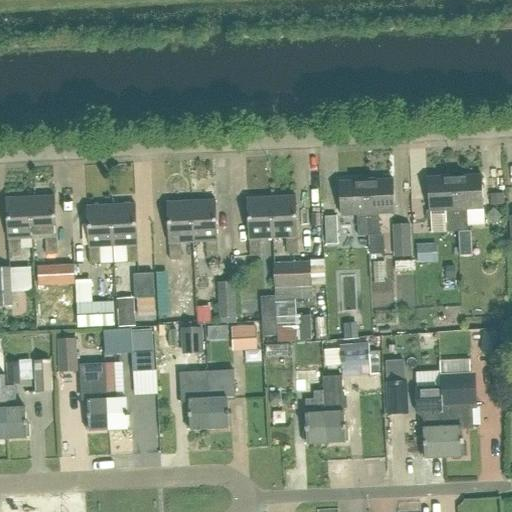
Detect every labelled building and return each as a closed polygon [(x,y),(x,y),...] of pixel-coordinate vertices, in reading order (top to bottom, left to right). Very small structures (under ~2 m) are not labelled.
[(454,177),(457,232),(458,232),(468,231),(467,210),(483,209),(481,175),(454,177)] [(446,232),(457,232),(454,177),(427,178),(429,211),(445,211),(446,232)] [(393,180),(366,181),(369,236),(370,256),(380,255),(378,214),(395,213),(393,180)] [(358,236),(369,236),(366,181),(339,182),(340,216),(357,215),(358,236)] [(503,193),(486,194),(487,205),(504,205),(503,193)] [(30,198),(32,238),(45,238),(46,255),(57,254),(56,237),(57,237),(55,196),(30,198)] [(271,198),(273,239),(286,238),(287,255),(298,254),(297,237),(298,237),(296,197),(271,198)] [(19,239),(32,238),(30,198),(6,199),(8,240),(9,257),(20,256),(19,239)] [(260,239),(273,239),(271,198),(246,199),(248,240),(249,240),(250,257),(261,256),(260,239)] [(191,202),(193,242),(206,242),(206,259),(218,258),(217,241),(215,201),(191,202)] [(180,243),(193,242),(191,202),(166,203),(168,244),(169,244),(170,261),(181,260),(180,243)] [(111,206),(113,246),(126,246),(126,263),(138,262),(137,245),(135,204),(111,206)] [(100,247),(113,246),(111,206),(86,207),(88,248),(89,248),(90,265),(101,264),(100,247)] [(311,227),(320,226),(320,215),(311,215),(311,227)] [(338,244),(336,216),(324,216),(326,244),(338,244)] [(392,257),(409,256),(408,225),(391,225),(392,257)] [(460,256),(472,255),(470,231),(468,231),(458,232),(460,256)] [(430,244),(417,245),(418,262),(431,261),(430,244)] [(309,302),(307,264),(274,265),(276,344),(305,343),(305,326),(294,326),(293,302),(309,302)] [(35,265),(14,266),(15,291),(36,290),(35,265)] [(36,287),(74,285),(75,285),(74,265),(35,267),(36,287)] [(456,278),(455,267),(446,267),(446,279),(456,278)] [(0,306),(11,306),(9,268),(0,268),(0,306)] [(138,298),(152,297),(150,273),(131,274),(133,298),(138,298)] [(218,318),(234,318),(233,289),(216,290),(218,318)] [(139,317),(153,317),(152,297),(138,298),(139,317)] [(77,303),(77,304),(78,328),(114,326),(113,302),(77,303)] [(210,322),(210,307),(197,308),(197,323),(210,322)] [(134,308),(119,309),(120,326),(135,325),(134,308)] [(230,351),(254,350),(253,326),(229,327),(230,351)] [(180,354),(201,353),(200,327),(179,328),(180,354)] [(357,327),(346,327),(346,338),(357,337),(357,327)] [(131,330),(105,332),(106,354),(132,352),(131,333),(131,330)] [(154,370),(152,332),(131,333),(132,352),(133,371),(154,370)] [(486,333),(484,353),(499,355),(502,335),(486,333)] [(57,373),(76,372),(74,339),(56,340),(57,373)] [(339,368),(368,366),(366,343),(337,345),(339,368)] [(406,414),(404,359),(383,360),(385,415),(406,414)] [(443,372),(473,373),(473,359),(444,359),(443,372)] [(34,393),(51,392),(49,360),(32,361),(34,393)] [(19,363),(6,363),(7,384),(20,384),(19,363)] [(108,430),(106,377),(105,377),(104,365),(80,366),(81,393),(86,393),(88,418),(86,418),(86,430),(89,430),(89,431),(108,430)] [(232,371),(207,372),(210,429),(229,428),(229,427),(232,427),(231,415),(229,415),(229,411),(228,411),(227,400),(233,400),(232,371)] [(190,430),(210,429),(207,372),(178,373),(180,403),(181,403),(181,401),(188,400),(189,417),(187,417),(187,429),(190,429),(190,430)] [(420,384),(436,385),(437,372),(420,372),(420,384)] [(440,376),(440,387),(444,458),(463,457),(463,456),(466,456),(466,443),(463,443),(463,440),(462,440),(461,428),(468,427),(467,405),(473,405),(472,374),(440,376)] [(324,391),(327,443),(346,443),(346,441),(349,441),(348,429),(346,429),(346,425),(345,425),(343,376),(321,377),(322,391),(324,391)] [(106,377),(108,430),(128,429),(128,428),(131,428),(130,416),(128,416),(128,412),(127,412),(126,398),(116,399),(115,377),(106,377)] [(5,386),(8,439),(27,438),(27,437),(30,437),(29,425),(27,425),(27,421),(26,421),(25,407),(15,408),(14,386),(5,386)] [(425,459),(444,458),(440,387),(416,389),(417,413),(423,412),(424,428),(423,428),(424,442),(423,442),(423,445),(421,445),(421,458),(425,458),(425,459)] [(308,444),(327,443),(324,391),(322,391),(313,392),(313,401),(308,401),(308,414),(306,414),(307,427),(306,427),(306,431),(304,431),(305,443),(308,443),(308,444)]
